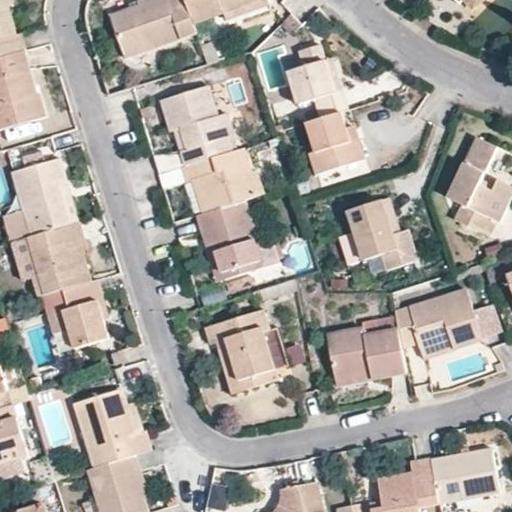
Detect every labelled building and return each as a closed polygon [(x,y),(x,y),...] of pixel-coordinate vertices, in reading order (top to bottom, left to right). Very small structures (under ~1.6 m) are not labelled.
[(0,0),(0,54),(22,48),(25,47),(19,30),(15,30),(7,3),(5,0),(0,0)] [(135,0),(136,3),(109,12),(124,56),(182,37),(179,29),(194,24),(193,18),(186,0),(135,0)] [(186,0),(193,18),(222,10),(251,0),(186,0)] [(251,0),(222,10),(224,16),(266,2),(264,0),(251,0)] [(197,32),(194,24),(179,29),(182,37),(197,32)] [(340,85),(332,87),(323,56),(318,40),(300,44),(305,62),(288,67),(299,100),(315,96),(321,115),(339,110),(346,108),(340,85)] [(38,89),(35,89),(22,48),(0,54),(0,125),(45,112),(38,89)] [(331,54),(323,56),(332,87),(340,85),(331,54)] [(173,128),(180,126),(187,149),(180,151),(184,162),(229,148),(226,137),(230,135),(223,111),(215,115),(205,84),(161,98),(170,129),(173,128)] [(361,155),(356,135),(348,137),(345,128),(339,110),(321,115),(304,120),(312,148),(308,150),(313,169),(361,155)] [(353,125),(345,128),(348,137),(356,135),(353,125)] [(180,126),(173,128),(180,151),(187,149),(180,126)] [(492,186),(490,192),(476,186),(479,180),(494,147),(475,138),(449,195),(461,202),(453,219),(485,235),(494,220),(497,221),(511,190),(511,185),(496,178),(492,186)] [(191,178),(197,176),(206,208),(243,197),(257,193),(250,169),(242,145),(229,148),(184,162),(181,163),(186,178),(191,178)] [(70,220),(60,185),(67,183),(58,155),(12,168),(23,208),(30,232),(70,220)] [(256,167),(250,169),(257,193),(262,191),(256,167)] [(197,176),(191,178),(200,209),(206,208),(197,176)] [(490,192),(492,186),(479,180),(476,186),(490,192)] [(70,220),(78,218),(67,183),(60,185),(70,220)] [(204,241),(211,239),(223,277),(277,261),(276,256),(281,254),(276,237),(257,243),(243,197),(206,208),(200,209),(195,211),(204,241)] [(390,232),(385,215),(391,213),(386,197),(347,209),(354,232),(338,237),(347,265),(363,260),(381,254),(385,268),(414,259),(404,227),(390,232)] [(26,233),(30,232),(23,208),(2,214),(10,238),(26,233)] [(30,232),(26,233),(43,291),(55,287),(60,285),(88,277),(79,245),(77,236),(83,235),(78,218),(70,220),(30,232)] [(26,233),(10,238),(20,275),(30,272),(36,292),(43,291),(26,233)] [(83,235),(77,236),(79,245),(85,243),(83,235)] [(211,239),(204,241),(215,280),(223,277),(211,239)] [(223,281),(226,290),(251,282),(249,273),(223,281)] [(60,285),(66,307),(61,309),(46,313),(51,331),(67,326),(73,344),(110,333),(104,315),(98,296),(102,295),(96,275),(88,277),(60,285)] [(60,285),(55,287),(61,309),(66,307),(60,285)] [(417,339),(420,347),(447,339),(450,345),(480,336),(463,287),(393,309),(396,324),(401,344),(417,339)] [(104,315),(108,314),(102,295),(98,296),(104,315)] [(217,341),(230,337),(232,345),(220,349),(225,365),(235,362),(240,380),(274,369),(264,332),(269,331),(263,309),(205,326),(209,343),(217,341)] [(325,331),(333,376),(367,369),(369,376),(405,369),(401,344),(396,324),(362,330),(361,324),(325,331)] [(232,345),(230,337),(217,341),(220,349),(232,345)] [(450,345),(447,339),(420,347),(422,355),(450,345)] [(0,408),(14,404),(7,383),(14,380),(10,369),(4,371),(0,357),(0,408)] [(274,369),(240,380),(235,362),(225,365),(232,393),(277,379),(274,369)] [(333,376),(335,382),(369,376),(367,369),(333,376)] [(38,371),(28,373),(31,381),(40,379),(38,371)] [(122,386),(74,400),(93,464),(133,452),(150,447),(145,428),(142,427),(134,429),(126,400),(122,386)] [(134,398),(126,400),(134,429),(142,427),(134,398)] [(0,464),(30,455),(14,404),(0,408),(0,464)] [(428,456),(437,500),(496,488),(488,444),(428,456)] [(85,466),(98,511),(141,511),(146,511),(142,498),(133,470),(139,468),(133,452),(93,464),(85,466)] [(416,511),(415,504),(437,500),(428,456),(407,460),(409,470),(374,477),(376,492),(379,505),(367,506),(367,511),(416,511)] [(38,461),(29,464),(33,473),(41,471),(38,461)] [(139,468),(133,470),(142,498),(148,496),(139,468)] [(324,511),(317,478),(285,485),(284,496),(281,505),(270,511),(324,511)] [(365,495),(367,506),(379,505),(376,492),(365,495)]
